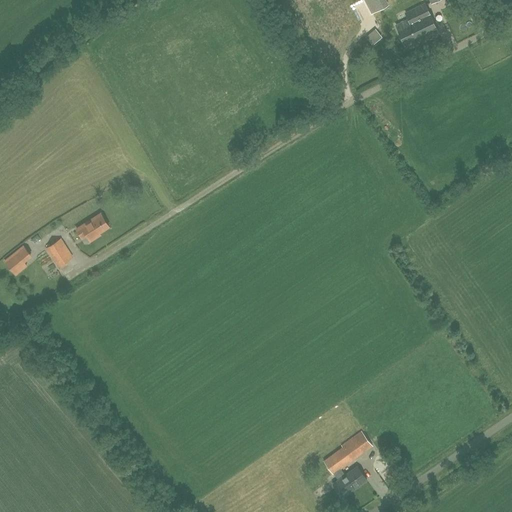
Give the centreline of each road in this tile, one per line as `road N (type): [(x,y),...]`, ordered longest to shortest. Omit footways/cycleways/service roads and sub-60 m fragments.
road 1 (unclassified): [(33,298),(308,119),(511,13)]
road 2 (unclassified): [(363,511),(511,411)]
